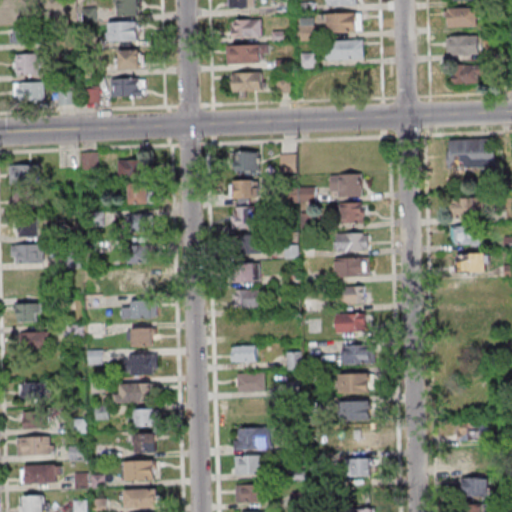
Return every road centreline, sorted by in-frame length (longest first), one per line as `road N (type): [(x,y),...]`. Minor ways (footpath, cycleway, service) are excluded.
road 1 (tertiary): [(511,111),(0,132)]
road 2 (residential): [(416,511),(401,0)]
road 3 (residential): [(198,511),(184,0)]
